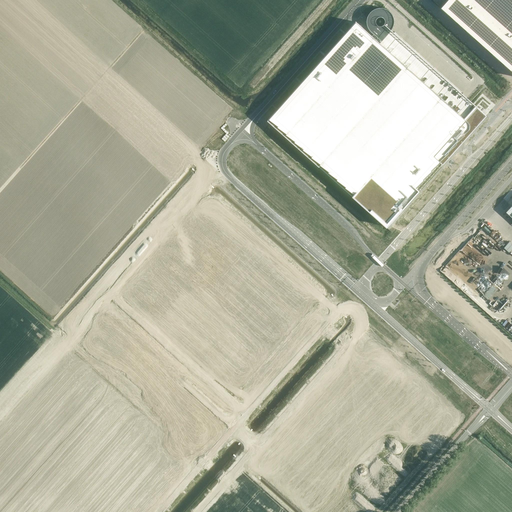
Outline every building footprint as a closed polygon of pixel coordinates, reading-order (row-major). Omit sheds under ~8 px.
[(511,0),(447,0),(441,8),(511,71),(511,0)] [(439,97),(379,43),(361,27),(358,24),(356,22),(355,23),(353,25),(352,26),(351,28),(346,33),(344,35),(326,55),(324,57),(302,82),(300,84),(278,109),(276,110),(276,111),(271,117),(267,120),(270,122),(272,125),(276,128),(369,211),(378,219),(382,223),(386,219),(388,220),(390,222),(397,214),(402,208),(419,190),(420,188),(440,166),(441,165),(477,125),(480,121),(486,115),(484,113),(482,112),(480,111),(479,110),(479,109),(476,107),(472,112),(465,120),(463,118),(461,116),(458,113),(451,107),(439,97)] [(490,243),(490,235),(485,235),(485,239),(481,239),(481,243),(485,243),(490,243)] [(472,283),(475,278),(469,275),(466,280),(472,283)] [(489,299),(498,290),(497,290),(498,288),(494,284),(483,296),(488,300),(489,299)] [(502,316),(511,304),(508,301),(498,313),(502,316)] [(97,365),(88,357),(0,455),(0,511),(131,511),(205,430),(117,351),(102,368),(98,363),(97,365)]
